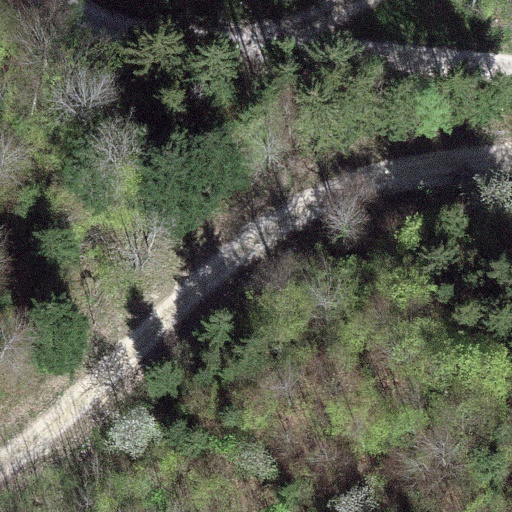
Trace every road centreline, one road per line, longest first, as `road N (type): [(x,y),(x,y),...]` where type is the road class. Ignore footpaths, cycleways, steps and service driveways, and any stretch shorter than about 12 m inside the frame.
road 1 (track): [(0,465),(61,428),(200,278),(323,188),(416,159),(511,148)]
road 2 (track): [(50,0),(94,23),(219,50),(460,60),(511,70)]
road 3 (track): [(219,50),(357,0)]
